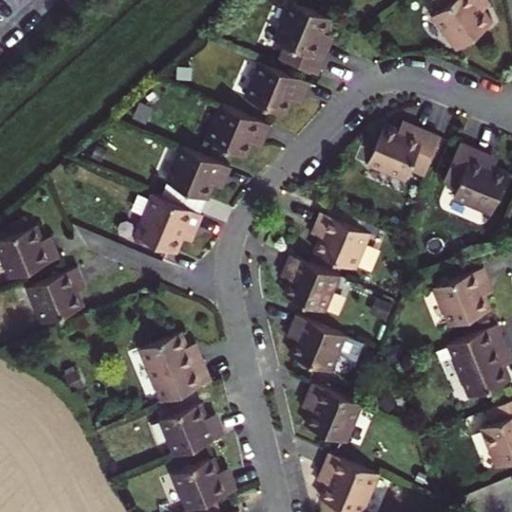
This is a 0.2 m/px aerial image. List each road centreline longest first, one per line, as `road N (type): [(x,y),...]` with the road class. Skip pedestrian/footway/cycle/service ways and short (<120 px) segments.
road 1 (residential): [(282,511),(229,276),(240,224),(261,191),(375,80),(414,80),(511,116)]
road 2 (unknown): [(232,291),(89,252)]
